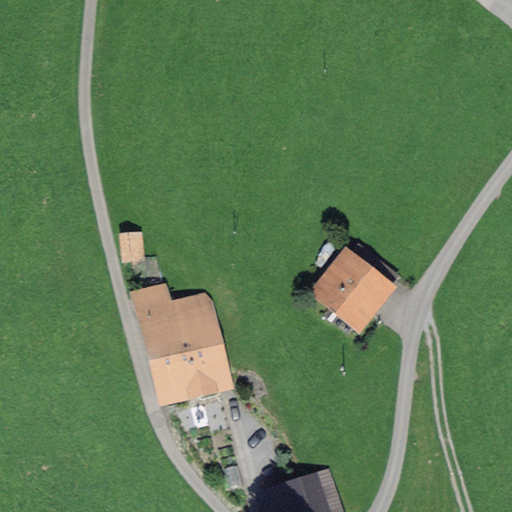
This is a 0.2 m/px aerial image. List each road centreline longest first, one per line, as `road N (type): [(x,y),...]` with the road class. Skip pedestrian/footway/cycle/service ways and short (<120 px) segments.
road 1 (unclassified): [(377,511),(397,453),(419,317),(446,260),(511,168)]
road 2 (track): [(469,511),(444,426),(436,344),(419,317)]
